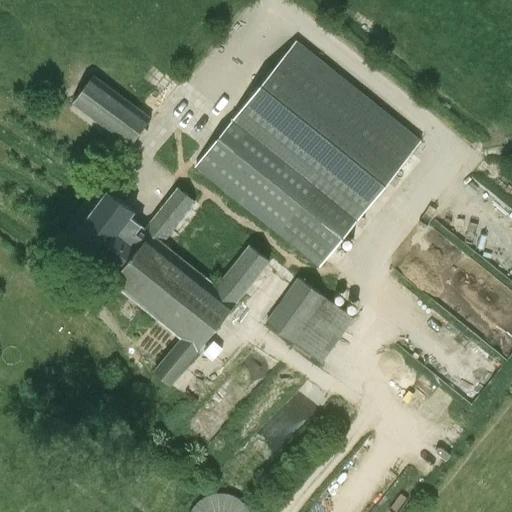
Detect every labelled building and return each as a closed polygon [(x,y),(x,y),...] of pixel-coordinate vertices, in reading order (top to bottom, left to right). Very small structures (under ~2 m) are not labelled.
[(197,166),(321,265),(421,139),(297,41),(197,166)] [(151,118),(93,74),(72,103),(130,147),(151,118)] [(172,151),(167,147),(157,160),(177,176),(198,149),(183,137),(172,151)] [(103,255),(121,270),(111,282),(182,340),(154,374),(167,385),(269,261),(250,246),(216,288),(161,242),(194,202),(178,189),(145,230),(130,218),(134,212),(107,192),(72,238),(100,259),(103,255)] [(322,363),(354,318),(298,278),(266,322),(322,363)] [(250,511),(249,509),(247,506),(245,504),(243,501),(240,499),(237,497),(234,496),(231,495),(228,494),(224,493),(221,493),(218,493),(214,494),(211,495),(208,496),(205,497),(202,499),(199,501),(197,504),(195,506),(193,509),(191,511),(250,511)]
